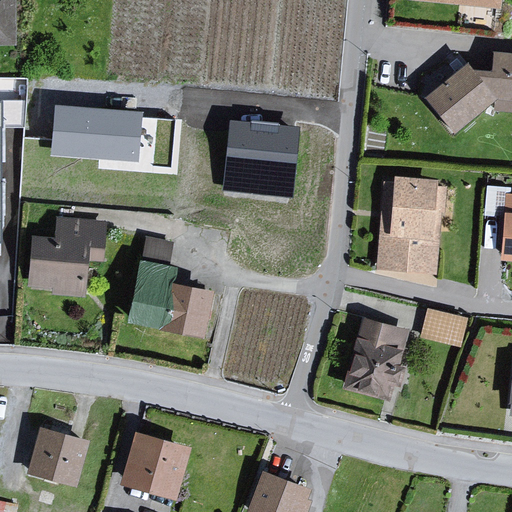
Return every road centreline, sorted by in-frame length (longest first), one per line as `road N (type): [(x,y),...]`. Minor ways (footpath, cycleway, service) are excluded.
road 1 (residential): [(363,0),(332,277),(290,423)]
road 2 (residential): [(290,423),(103,381),(0,369)]
road 3 (residential): [(511,470),(290,423)]
